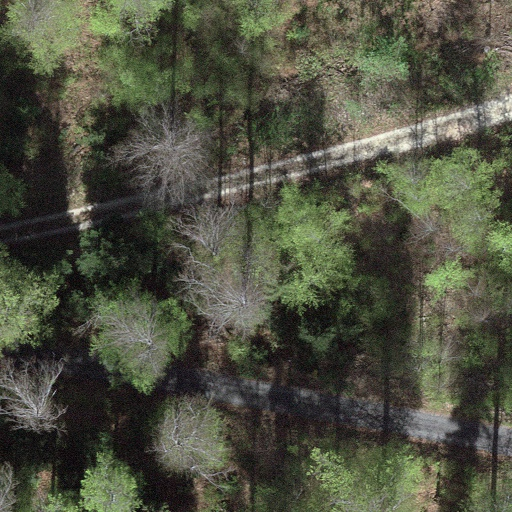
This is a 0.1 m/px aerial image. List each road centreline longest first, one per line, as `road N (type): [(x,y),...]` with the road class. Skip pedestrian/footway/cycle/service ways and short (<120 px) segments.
road 1 (track): [(511,108),(0,233)]
road 2 (unclassified): [(511,443),(0,348)]
